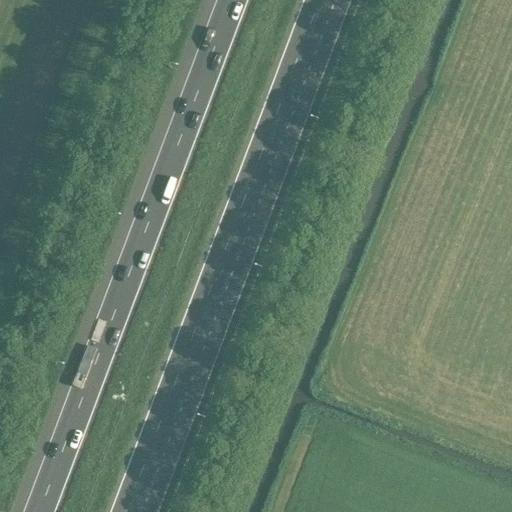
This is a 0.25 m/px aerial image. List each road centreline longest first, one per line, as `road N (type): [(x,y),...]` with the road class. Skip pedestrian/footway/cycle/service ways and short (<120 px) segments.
road 1 (motorway): [(126,511),(320,0)]
road 2 (motorway): [(232,0),(40,511)]
